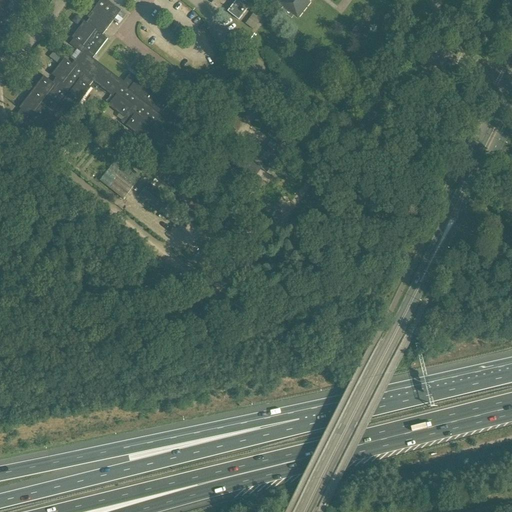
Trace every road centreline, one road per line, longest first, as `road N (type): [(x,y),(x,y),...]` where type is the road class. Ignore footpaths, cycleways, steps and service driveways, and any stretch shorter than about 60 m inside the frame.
road 1 (primary): [(304,511),(511,102)]
road 2 (motorway): [(299,423),(0,501)]
road 3 (motorway): [(216,476),(511,403)]
road 4 (motorway): [(299,423),(0,473)]
road 5 (track): [(225,285),(143,335),(0,359)]
road 6 (motorway): [(511,371),(299,423)]
road 7 (motorway): [(56,511),(216,476)]
